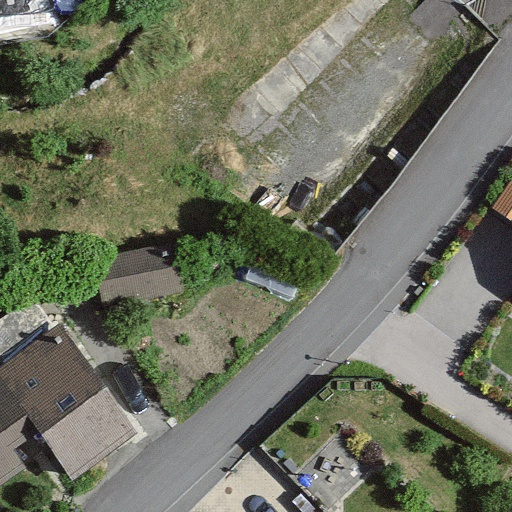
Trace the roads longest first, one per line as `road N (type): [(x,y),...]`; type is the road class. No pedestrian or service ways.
road 1 (tertiary): [(329,314),(511,75)]
road 2 (tertiary): [(124,511),(329,314)]
road 3 (residential): [(329,314),(511,434)]
